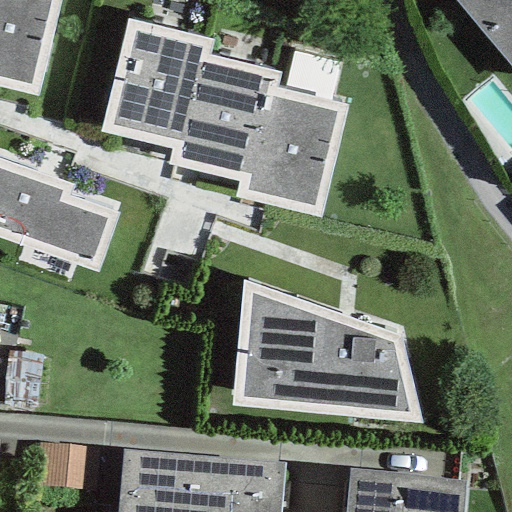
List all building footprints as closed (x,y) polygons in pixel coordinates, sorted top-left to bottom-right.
[(60,0),(0,0),(0,88),(37,97),(60,0)] [(511,0),(453,0),(511,69),(511,0)] [(212,40),(126,20),(99,133),(172,150),(185,153),(209,56),(212,40)] [(281,73),(209,56),(185,153),(172,150),(168,166),(238,183),(253,187),(278,88),(281,73)] [(346,105),(278,88),(253,187),(238,183),(235,198),(318,218),(346,105)] [(71,185),(0,159),(0,239),(97,273),(118,215),(66,196),(71,185)] [(399,336),(242,281),(231,406),(421,422),(399,336)] [(96,450),(36,445),(33,487),(92,492),(96,450)] [(279,511),(284,463),(122,450),(116,511),(279,511)] [(461,511),(464,481),(349,471),(345,511),(461,511)]
